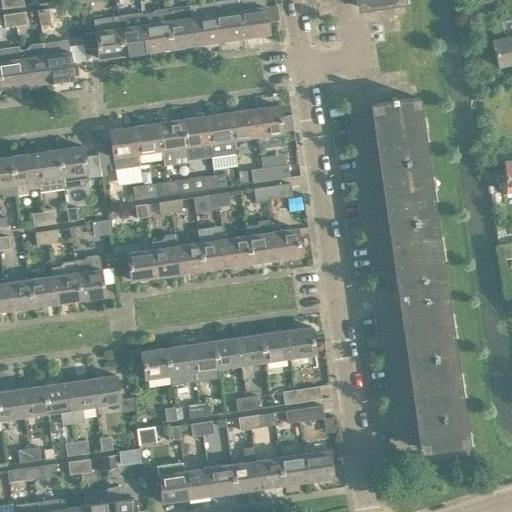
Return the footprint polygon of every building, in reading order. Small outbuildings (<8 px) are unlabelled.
[(11,7),(10,0),(0,0),(2,8),(11,7)] [(242,37),(236,0),(216,0),(212,1),(217,40),(242,37)] [(268,33),(266,21),(262,0),(236,0),(242,37),(268,33)] [(188,4),(194,43),(217,40),(212,1),(188,4)] [(165,7),(170,47),(194,43),(188,4),(165,7)] [(153,9),(150,12),(141,14),(146,50),(170,47),(165,7),(153,9)] [(48,8),(37,9),(39,22),(50,20),(48,8)] [(12,13),(14,25),(26,24),(24,11),(12,13)] [(146,50),(141,14),(140,14),(140,11),(116,15),(122,54),(146,50)] [(14,25),(12,13),(2,14),(4,27),(14,25)] [(96,57),(121,54),(122,54),(116,15),(93,19),(94,30),(92,30),(96,57)] [(82,33),(84,48),(95,47),(93,32),(82,33)] [(511,65),(511,37),(493,42),(499,68),(511,65)] [(66,39),(42,42),(41,42),(47,83),(72,79),(66,39)] [(20,58),(19,58),(18,59),(22,86),(47,83),(41,42),(31,43),(27,48),(18,49),(20,58)] [(0,61),(0,89),(22,86),(18,59),(0,61)] [(376,103),(425,449),(467,443),(418,97),(395,100),(394,95),(389,96),(390,101),(376,103)] [(253,107),(257,135),(282,131),(278,104),(253,107)] [(232,138),(257,135),(253,107),(228,111),(232,138)] [(234,153),(232,138),(228,111),(205,115),(209,142),(211,157),(234,153)] [(185,145),(208,142),(209,142),(205,115),(181,118),(185,145)] [(163,165),(175,163),(187,161),(185,145),(181,118),(158,122),(162,149),(161,149),(163,165)] [(137,152),(160,149),(161,149),(162,149),(158,122),(133,125),(137,153),(137,152)] [(114,168),(138,165),(139,164),(137,152),(137,153),(133,125),(107,129),(111,156),(112,156),(114,168)] [(57,149),(62,188),(83,185),(86,180),(81,146),(57,149)] [(496,146),(484,146),(485,158),(497,157),(496,146)] [(62,190),(62,188),(57,149),(32,153),(37,187),(38,194),(62,190)] [(28,189),(37,187),(32,153),(8,156),(14,195),(28,192),(28,189)] [(0,193),(3,196),(14,195),(8,156),(0,157),(0,193)] [(262,167),(264,180),(289,176),(287,164),(262,167)] [(264,180),(262,167),(250,169),(252,182),(264,180)] [(214,174),(216,187),(226,185),(224,173),(214,174)] [(157,196),(179,192),(216,187),(214,174),(155,183),(157,196)] [(264,186),(266,199),(291,195),(290,183),(264,186)] [(132,186),(134,199),(145,197),(143,184),(132,186)] [(266,199),(264,186),(253,188),(255,201),(266,199)] [(216,193),(218,206),(229,204),(227,192),(216,193)] [(218,206),(216,193),(205,195),(207,207),(218,206)] [(287,199),(289,211),(302,209),(300,197),(287,199)] [(169,200),(171,213),(181,211),(179,198),(169,200)] [(171,213),(169,200),(158,201),(159,214),(171,213)] [(145,203),(134,205),(136,218),(147,216),(145,203)] [(68,221),(79,219),(77,206),(66,208),(68,221)] [(41,211),(43,224),(55,223),(53,210),(41,211)] [(43,224),(41,211),(31,213),(33,226),(43,224)] [(250,262),(274,259),(275,259),(271,231),(269,219),(257,221),(257,223),(245,225),(246,234),(250,262)] [(79,225),(69,227),(70,239),(81,238),(79,225)] [(197,230),(199,241),(203,269),(227,266),(223,238),(221,227),(197,230)] [(271,231),(275,259),(299,255),(295,227),(271,231)] [(44,230),(46,243),(58,241),(55,228),(44,230)] [(46,243),(44,230),(34,232),(36,244),(46,243)] [(150,240),(151,248),(155,276),(179,273),(175,245),(176,244),(174,233),(164,234),(161,239),(150,240)] [(223,238),(227,266),(250,262),(246,234),(223,238)] [(0,236),(0,249),(10,248),(8,235),(0,236)] [(199,241),(176,244),(175,245),(179,273),(203,269),(199,241)] [(511,258),(511,246),(503,248),(505,259),(511,258)] [(125,255),(116,256),(118,269),(127,268),(128,280),(155,276),(151,248),(124,252),(125,255)] [(72,260),(78,299),(103,296),(97,256),(95,255),(89,256),(87,258),(72,260)] [(50,267),(51,275),(50,275),(54,303),(78,299),(72,260),(62,261),(59,265),(50,267)] [(114,282),(112,266),(105,267),(107,283),(114,282)] [(27,279),(30,306),(54,303),(50,275),(27,279)] [(2,282),(6,310),(30,306),(27,279),(2,282)] [(285,328),(289,357),(314,353),(310,325),(285,328)] [(264,360),(289,357),(285,328),(260,332),(264,360)] [(253,376),(251,362),(264,360),(260,332),(237,335),(241,364),(243,378),(253,376)] [(217,367),(240,364),(241,364),(237,335),(213,339),(217,367)] [(219,377),(217,367),(213,339),(190,342),(194,371),(196,381),(219,377)] [(314,345),(314,348),(317,351),(321,350),(323,347),(323,343),(320,341),(316,341),(314,345)] [(169,375),(194,371),(190,342),(165,346),(169,375)] [(143,379),(168,375),(169,375),(165,346),(138,350),(143,379)] [(114,375),(93,378),(90,378),(94,405),(118,402),(114,375)] [(84,421),(81,407),(94,405),(90,378),(66,382),(71,423),(84,421)] [(46,412),(59,410),(61,424),(71,423),(66,382),(42,385),(46,412)] [(46,412),(42,385),(18,389),(22,416),(46,412)] [(294,389),(296,402),(321,398),(319,386),(294,389)] [(0,391),(0,418),(22,416),(18,389),(0,391)] [(296,402),(294,389),(282,391),(284,404),(296,402)] [(246,396),(247,409),(258,407),(256,394),(246,396)] [(247,409),(246,396),(235,398),(236,411),(247,409)] [(199,403),(201,416),(211,414),(209,401),(199,403)] [(201,416),(199,403),(187,405),(189,417),(201,416)] [(296,408),(298,421),(323,417),(321,404),(296,408)] [(177,419),(175,406),(164,408),(165,421),(177,419)] [(298,421),(296,408),(285,410),(287,422),(298,421)] [(248,415),(250,428),(261,426),(259,414),(248,415)] [(250,428),(248,415),(237,417),(239,430),(250,428)] [(202,422),(203,434),(213,433),(211,420),(202,422)] [(203,434),(202,422),(190,423),(191,436),(203,434)] [(153,425),(141,427),(143,443),(156,441),(153,425)] [(179,438),(178,425),(166,427),(168,439),(179,438)] [(110,436),(99,437),(101,450),(112,449),(110,436)] [(74,441),(76,454),(88,452),(86,439),(74,441)] [(76,454),(74,441),(64,442),(66,455),(76,454)] [(242,447),(244,461),(231,463),(235,490),(259,487),(255,459),(253,445),(242,447)] [(27,448),(29,461),(40,459),(38,446),(27,448)] [(29,461),(27,448),(17,449),(19,462),(29,461)] [(303,452),(307,480),(331,476),(327,449),(303,452)] [(281,483),(306,480),(307,480),(303,452),(277,456),(281,483)] [(112,454),(102,456),(103,469),(115,467),(112,454)] [(255,459),(259,487),(281,483),(277,456),(255,459)] [(77,460),(79,472),(91,471),(89,458),(77,460)] [(79,472),(77,460),(67,461),(69,474),(79,472)] [(208,466),(212,494),(235,490),(231,463),(208,466)] [(30,466),(31,479),(43,477),(41,465),(30,466)] [(31,479),(30,466),(19,468),(21,481),(31,479)] [(212,494),(208,466),(182,470),(186,497),(212,494)] [(160,501),(185,497),(186,497),(182,470),(156,474),(160,501)] [(106,489),(108,511),(133,511),(132,498),(120,500),(118,485),(106,487),(106,489)] [(83,496),(84,505),(83,505),(84,511),(108,511),(106,489),(94,491),(92,495),(83,496)] [(58,498),(35,501),(36,511),(60,511),(60,509),(58,498)] [(11,505),(12,511),(36,511),(35,501),(11,505)]
